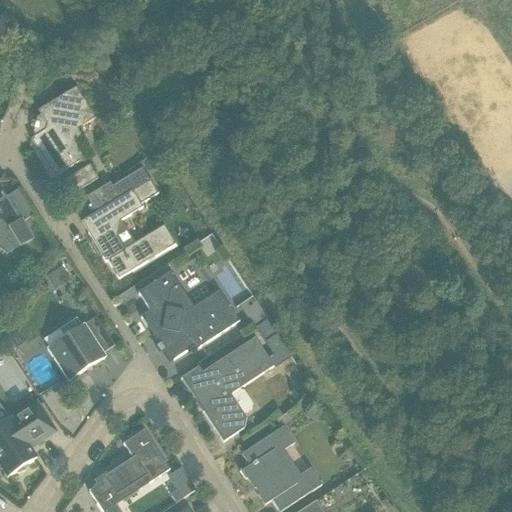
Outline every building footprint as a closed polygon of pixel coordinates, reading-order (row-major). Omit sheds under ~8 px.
[(30,140),(53,179),(85,160),(73,141),(79,137),(75,131),(94,120),(75,89),(37,112),(40,117),(36,119),(32,133),(35,138),(30,140)] [(158,151),(147,158),(156,173),(168,167),(158,151)] [(62,183),(70,196),(97,180),(89,166),(62,183)] [(94,215),(82,222),(89,233),(87,235),(91,241),(91,245),(97,256),(101,258),(105,264),(107,262),(118,281),(127,275),(135,270),(175,246),(163,227),(134,245),(123,251),(116,239),(120,222),(127,218),(142,209),(140,206),(158,195),(150,182),(149,182),(141,170),(127,178),(111,188),(119,200),(99,212),(94,215)] [(16,191),(5,199),(20,225),(21,224),(32,218),(16,191)] [(21,224),(20,225),(5,199),(1,194),(0,194),(3,200),(0,201),(0,247),(6,252),(17,245),(19,248),(32,241),(21,224)] [(61,268),(44,279),(51,289),(67,278),(61,268)] [(154,283),(137,294),(149,312),(139,318),(158,347),(155,348),(159,354),(162,352),(170,364),(186,353),(181,346),(188,341),(193,348),(195,351),(212,340),(239,323),(218,292),(186,314),(166,310),(170,292),(178,286),(169,273),(154,283)] [(238,307),(252,329),(265,320),(252,299),(238,307)] [(95,319),(86,324),(92,333),(100,327),(95,319)] [(104,359),(83,326),(81,328),(64,339),(58,331),(43,341),(48,349),(46,350),(68,383),(70,382),(70,381),(104,359)] [(277,335),(266,342),(277,358),(288,351),(277,335)] [(208,387),(192,398),(195,403),(195,405),(198,405),(202,412),(201,414),(203,415),(222,444),(243,430),(245,419),(243,416),(251,411),(252,405),(243,392),(238,391),(273,368),(254,339),(217,364),(201,374),(200,375),(208,387)] [(0,410),(0,468),(7,479),(16,473),(17,475),(23,473),(28,467),(27,466),(36,460),(29,450),(27,447),(35,442),(37,445),(55,433),(35,404),(19,415),(10,420),(9,419),(7,421),(0,410)] [(271,502),(277,511),(282,511),(321,487),(310,470),(292,481),(276,457),(294,445),(282,428),(240,456),(247,466),(239,472),(245,482),(246,481),(253,491),(255,490),(259,496),(257,497),(264,507),(271,502)] [(118,511),(115,507),(117,496),(127,489),(144,478),(149,485),(152,483),(169,472),(143,432),(127,442),(122,445),(127,453),(132,459),(127,462),(103,478),(106,482),(101,486),(98,481),(97,482),(89,492),(88,492),(100,511),(118,511)] [(185,482),(176,488),(182,497),(191,491),(185,482)] [(321,511),(315,503),(300,511),(321,511)]
